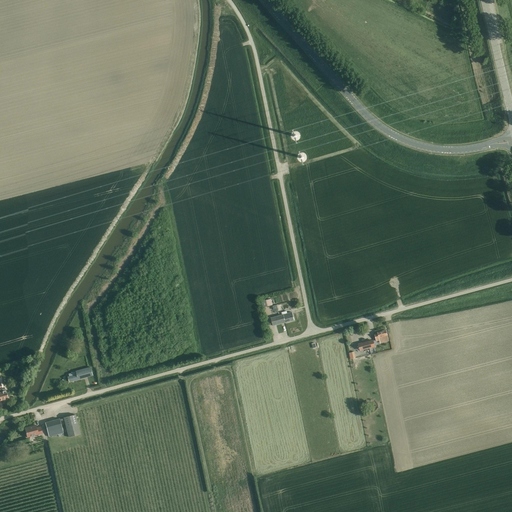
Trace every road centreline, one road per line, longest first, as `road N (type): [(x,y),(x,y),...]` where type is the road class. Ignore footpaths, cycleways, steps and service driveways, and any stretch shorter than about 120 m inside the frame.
road 1 (unclassified): [(312,332),(254,52),(228,0)]
road 2 (unclassified): [(0,419),(312,332)]
road 3 (secondary): [(511,141),(428,148),(382,127),(267,0)]
road 4 (unclassified): [(312,332),(511,279)]
